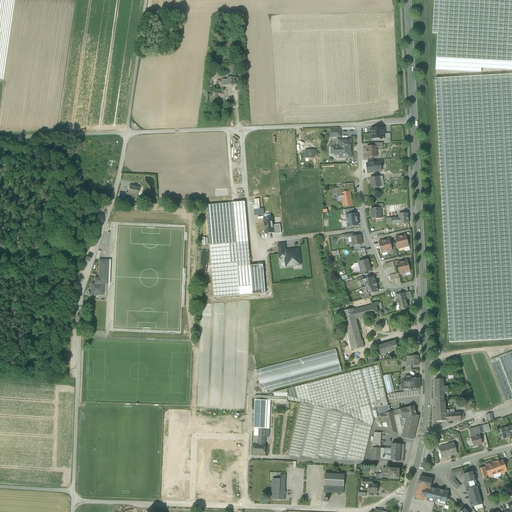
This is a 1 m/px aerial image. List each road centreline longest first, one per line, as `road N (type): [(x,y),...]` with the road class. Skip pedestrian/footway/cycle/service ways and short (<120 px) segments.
road 1 (unclassified): [(72,492),(79,294),(126,133)]
road 2 (residential): [(72,501),(357,511),(395,494),(408,497)]
road 3 (unclassified): [(358,124),(126,133)]
road 4 (primary): [(422,283),(413,120)]
road 5 (primary): [(424,430),(422,283)]
road 6 (unclassified): [(126,133),(145,0)]
road 7 (unclassified): [(126,133),(0,138)]
road 8 (primary): [(413,120),(407,0)]
